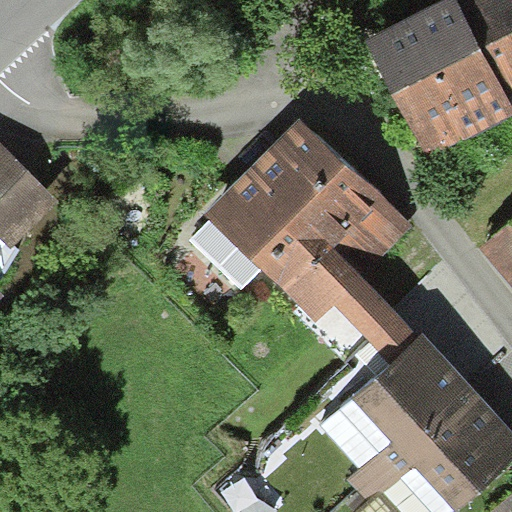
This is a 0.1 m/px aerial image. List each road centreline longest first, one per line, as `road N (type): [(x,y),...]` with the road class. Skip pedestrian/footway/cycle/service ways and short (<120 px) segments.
road 1 (residential): [(0,80),(11,98),(50,118),(291,115),(343,126),(415,205)]
road 2 (track): [(415,205),(511,328)]
road 3 (track): [(256,115),(270,48),(305,0)]
